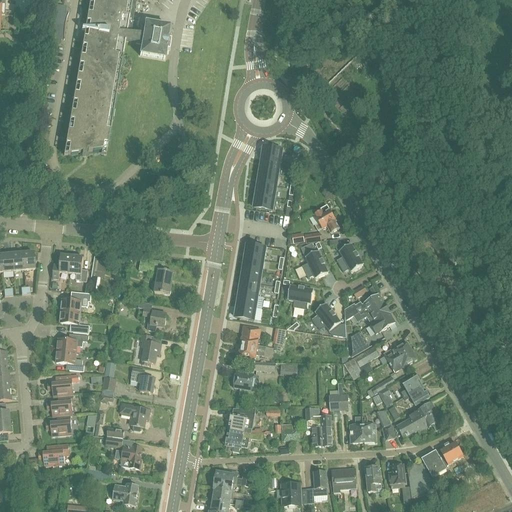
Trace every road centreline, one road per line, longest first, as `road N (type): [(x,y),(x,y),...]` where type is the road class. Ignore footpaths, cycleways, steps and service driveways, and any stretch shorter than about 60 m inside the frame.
road 1 (residential): [(181,460),(386,453),(430,444),(474,422)]
road 2 (tertiary): [(181,460),(218,244)]
road 3 (unknown): [(32,226),(25,23)]
road 4 (tertiary): [(387,268),(324,156),(284,122)]
road 5 (tertiary): [(474,422),(387,268)]
road 6 (residential): [(218,244),(50,227)]
road 7 (residential): [(0,450),(28,441),(21,338)]
